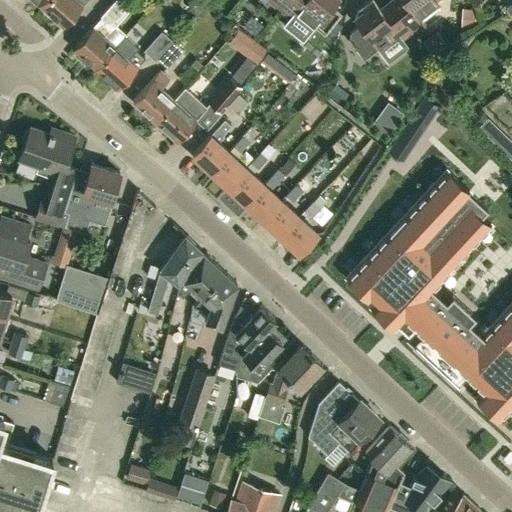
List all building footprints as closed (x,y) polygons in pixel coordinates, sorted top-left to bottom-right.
[(44,0),(40,5),(62,24),(84,0),(44,0)] [(125,33),(115,24),(130,7),(122,0),(113,0),(100,15),(101,16),(73,47),(95,67),(113,46),(125,33)] [(268,0),(279,8),(285,0),(268,0)] [(285,0),(279,8),(290,17),(294,12),(312,26),(313,25),(323,33),(340,13),(330,4),(333,0),(285,0)] [(400,38),(411,30),(388,1),(378,8),(372,0),(369,0),(362,5),(364,7),(353,15),(360,24),(349,32),(348,38),(362,57),(377,46),(377,47),(396,33),(400,38)] [(389,0),(388,1),(411,30),(422,21),(418,16),(438,0),(389,0)] [(158,56),(172,39),(161,30),(143,49),(154,59),(158,56)] [(436,30),(422,41),(433,55),(447,44),(436,30)] [(172,39),(158,56),(168,65),(183,49),(172,39)] [(113,46),(95,67),(117,86),(144,57),(135,48),(126,58),(113,46)] [(294,73),(267,52),(261,59),(288,80),(294,73)] [(179,76),(187,84),(203,66),(195,58),(179,76)] [(132,100),(154,119),(172,99),(160,88),(168,78),(159,70),(132,100)] [(221,109),(238,91),(239,90),(242,86),(241,86),(230,77),(205,105),(218,117),(224,111),(221,109)] [(177,139),(203,109),(181,90),(173,99),(172,99),(154,119),(177,139)] [(238,93),(227,104),(237,113),(248,102),(238,93)] [(403,159),(435,126),(423,114),(390,147),(403,159)] [(504,151),(511,142),(511,140),(487,116),(478,126),(477,127),(503,152),(504,151)] [(224,118),(210,134),(192,153),(210,170),(228,151),(227,150),(218,142),(223,135),(222,134),(230,125),(224,118)] [(68,212),(66,211),(74,186),(71,186),(78,169),(65,164),(75,136),(57,130),(55,135),(29,126),(18,157),(38,164),(35,172),(47,176),(34,218),(58,225),(59,223),(64,225),(64,224),(68,212)] [(228,151),(210,170),(228,186),(245,167),(234,157),(249,141),(254,135),(248,129),(242,135),(227,150),(228,151)] [(266,158),(259,151),(251,161),(257,167),(266,158)] [(88,218),(103,223),(120,172),(92,163),(83,189),(74,186),(66,211),(68,212),(64,224),(84,231),(88,218)] [(263,183),(262,183),(245,167),(228,186),(245,202),(263,183)] [(263,218),(280,200),(270,190),(284,174),(277,168),(262,183),(263,183),(245,202),(263,218)] [(446,168),(346,275),(368,295),(365,299),(394,327),(404,316),(481,390),(476,395),(498,417),(511,402),(511,299),(482,332),(468,320),(474,313),(451,291),(445,298),(431,286),(490,223),(480,212),(486,205),(446,168)] [(285,194),(292,200),(301,190),(294,183),(285,194)] [(280,200),(263,218),(281,235),(298,216),(287,206),(280,200)] [(312,200),(302,210),(310,217),(319,207),(312,200)] [(1,216),(0,220),(0,261),(8,263),(3,277),(38,288),(47,262),(25,255),(29,241),(25,239),(29,224),(1,216)] [(298,216),(281,235),(299,251),(316,233),(305,223),(298,216)] [(63,225),(57,243),(71,248),(77,229),(63,225)] [(168,274),(177,280),(199,249),(184,233),(159,267),(150,300),(147,309),(156,313),(168,274)] [(200,295),(223,270),(203,252),(187,274),(179,283),(176,291),(182,296),(191,286),(200,295)] [(66,265),(55,298),(68,303),(79,269),(66,265)] [(102,297),(90,294),(96,274),(79,269),(68,303),(97,312),(102,297)] [(223,270),(200,295),(210,305),(204,320),(221,326),(236,283),(223,270)] [(0,313),(5,315),(12,293),(0,289),(0,313)] [(40,295),(27,291),(24,303),(36,307),(40,295)] [(239,354),(241,353),(241,354),(274,319),(259,304),(243,321),(234,313),(227,336),(222,349),(239,354)] [(257,381),(271,367),(263,360),(285,337),(270,323),(274,319),(241,354),(256,367),(249,374),(257,381)] [(13,332),(10,341),(24,345),(27,336),(13,332)] [(21,355),(24,345),(10,341),(7,351),(21,355)] [(257,418),(258,414),(278,421),(283,405),(281,404),(286,388),(284,387),(287,378),(297,388),(320,363),(300,343),(276,369),(272,383),(268,382),(264,394),(255,391),(246,414),(257,418)] [(122,361),(116,381),(138,388),(145,368),(122,361)] [(145,368),(138,388),(149,391),(155,371),(145,368)] [(198,369),(181,418),(192,422),(197,423),(213,374),(198,369)] [(0,385),(15,390),(18,380),(0,373),(0,385)] [(48,379),(42,398),(62,405),(68,385),(48,379)] [(358,397),(357,398),(337,380),(318,400),(317,401),(306,435),(326,453),(338,440),(349,450),(360,438),(359,437),(377,416),(358,397)] [(0,511),(32,511),(49,455),(7,442),(13,422),(3,419),(3,418),(0,416),(0,511)] [(385,511),(403,470),(395,463),(411,445),(388,424),(364,451),(372,458),(359,488),(354,499),(348,511),(385,511)] [(125,475),(145,481),(148,474),(151,465),(130,459),(125,475)] [(391,504),(410,511),(424,511),(427,507),(428,504),(427,503),(430,499),(432,501),(440,493),(438,490),(441,488),(441,487),(446,481),(443,478),(427,463),(415,476),(413,474),(410,480),(413,482),(411,486),(400,481),(389,506),(390,507),(391,504)] [(208,479),(184,471),(179,484),(176,495),(200,503),(208,479)] [(325,511),(338,492),(344,482),(327,471),(306,505),(302,511),(325,511)] [(144,485),(176,495),(179,484),(148,474),(145,481),(144,485)] [(278,493),(242,480),(236,499),(230,497),(226,511),(225,511),(273,511),(272,511),(278,493)] [(483,511),(461,492),(443,511),(483,511)]
